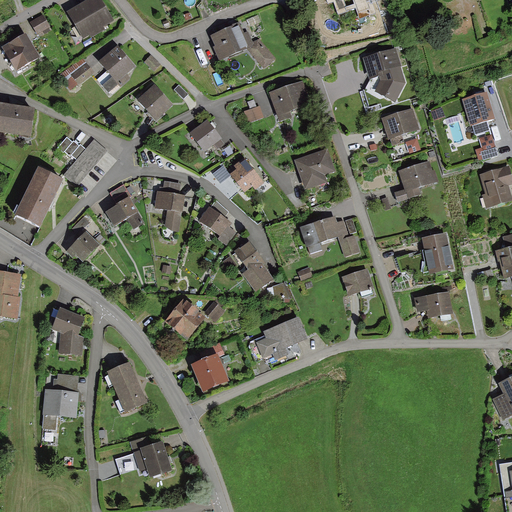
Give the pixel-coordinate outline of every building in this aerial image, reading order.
[(100,0),(91,0),(68,14),(84,41),(89,37),(91,40),(105,32),(103,29),(114,22),(100,0)] [(328,0),(329,3),(334,1),(339,14),(348,10),(348,12),(356,9),(359,19),(377,13),(373,2),(377,1),(376,0),(328,0)] [(43,16),(30,24),(37,36),(50,28),(43,16)] [(233,28),(211,38),(215,48),(213,49),(219,63),(248,50),(252,48),(254,44),(253,43),(248,32),(245,34),(240,23),(233,26),(233,28)] [(41,60),(26,36),(2,50),(16,74),(41,60)] [(253,43),(254,44),(252,48),(248,50),(264,70),(276,59),(260,39),(253,43)] [(135,68),(117,48),(99,64),(106,72),(97,81),(111,97),(131,80),(127,75),(135,68)] [(385,52),(363,58),(370,80),(380,77),(381,80),(375,92),(395,103),(406,82),(401,66),(402,66),(396,48),(385,52)] [(151,56),(145,63),(155,72),(161,65),(151,56)] [(62,82),(87,64),(83,59),(59,77),(62,82)] [(95,74),(87,64),(62,82),(70,92),(78,86),(95,74)] [(303,80),(268,93),(279,123),(292,118),(290,112),(311,105),(303,80)] [(174,107),(155,86),(137,102),(156,123),(174,107)] [(179,86),(174,91),(184,100),(189,95),(179,86)] [(486,92),(462,99),(470,127),(473,126),(475,134),(490,130),(487,121),(494,119),(490,103),(486,92)] [(0,106),(0,135),(32,140),(36,111),(0,106)] [(264,119),(260,107),(244,112),(248,124),(264,119)] [(442,107),(430,111),(434,121),(445,117),(442,107)] [(397,113),(381,119),(388,140),(390,139),(392,146),(401,144),(400,142),(403,141),(402,136),(420,130),(413,108),(397,113)] [(211,125),(208,122),(190,136),(205,154),(215,146),(218,150),(225,145),(222,141),(223,140),(214,129),(216,128),(212,124),(211,125)] [(481,152),(483,151),(495,147),(492,135),(479,139),(482,148),(475,150),(478,161),(483,159),(481,152)] [(77,161),(64,177),(78,189),(108,153),(94,140),(86,150),(80,145),(80,146),(74,141),(73,143),(67,138),(58,149),(64,154),(65,152),(70,157),(71,156),(77,161)] [(417,138),(405,142),(409,154),(421,150),(417,138)] [(483,151),(481,152),(483,159),(483,160),(498,156),(495,147),(483,151)] [(328,150),(295,162),(305,191),(328,183),(325,176),(336,172),(328,150)] [(264,184),(244,160),(234,168),(237,171),(230,176),(245,194),(253,188),(256,191),(264,184)] [(433,171),(429,161),(415,165),(398,171),(404,189),(394,192),(398,203),(421,195),(419,189),(439,182),(435,170),(433,171)] [(220,183),(230,175),(223,166),(212,174),(220,183)] [(511,175),(509,166),(480,175),(486,194),(483,195),(486,208),(511,200),(511,196),(510,189),(509,186),(511,184),(511,175)] [(64,183),(39,171),(15,219),(40,231),(64,183)] [(164,182),(163,193),(180,196),(182,185),(164,182)] [(124,186),(110,194),(118,206),(130,199),(132,198),(124,186)] [(163,193),(157,192),(154,211),(168,213),(165,228),(172,232),(180,234),(182,216),(183,216),(186,197),(180,196),(163,193)] [(391,209),(388,198),(382,200),(385,211),(391,209)] [(118,206),(105,214),(114,229),(128,220),(134,230),(145,224),(130,199),(118,206)] [(216,201),(211,209),(225,219),(229,213),(216,201)] [(211,209),(210,208),(199,223),(220,238),(218,241),(227,247),(237,234),(230,229),(233,225),(225,219),(211,209)] [(325,220),(300,228),(307,248),(308,247),(310,253),(321,249),(319,243),(338,237),(345,256),(359,251),(354,236),(349,237),(343,220),(337,222),(335,216),(325,220)] [(84,218),(74,228),(79,234),(90,224),(84,218)] [(356,232),(352,218),(345,220),(350,234),(356,232)] [(435,235),(422,238),(430,274),(455,269),(447,233),(435,235)] [(86,234),(67,253),(73,260),(76,257),(83,264),(100,247),(94,241),(86,234)] [(507,245),(507,247),(511,245),(511,234),(502,237),(504,245),(507,245)] [(106,240),(100,235),(96,239),(102,244),(106,240)] [(266,265),(249,242),(234,253),(247,271),(248,266),(262,265),(263,267),(266,265)] [(511,245),(507,247),(494,250),(497,262),(498,261),(503,279),(511,277),(511,245)] [(223,262),(230,271),(237,267),(230,257),(223,262)] [(248,272),(243,276),(257,294),(274,281),(263,267),(262,265),(248,266),(247,271),(248,272)] [(172,268),(164,266),(162,274),(171,275),(172,268)] [(314,277),(310,268),(298,273),(301,282),(314,277)] [(367,269),(341,277),(348,298),(360,293),(362,298),(375,294),(370,277),(367,269)] [(492,270),(484,272),(485,279),(494,276),(492,270)] [(22,276),(0,272),(0,317),(18,320),(21,298),(19,298),(22,276)] [(484,272),(477,274),(479,280),(485,279),(484,272)] [(283,283),(273,287),(274,298),(290,297),(283,283)] [(449,292),(414,298),(417,313),(427,311),(428,318),(441,316),(451,314),(453,314),(451,301),(449,292)] [(225,305),(217,298),(204,314),(216,324),(225,312),(221,309),(225,305)] [(206,319),(183,301),(165,324),(187,342),(206,319)] [(59,311),(53,308),(46,325),(53,328),(51,331),(61,335),(59,355),(82,357),(84,339),(79,337),(86,318),(60,308),(59,311)] [(308,339),(298,317),(264,332),(265,335),(250,341),(248,345),(254,360),(256,361),(264,358),(267,364),(288,355),(286,349),(290,347),(308,339)] [(385,323),(375,331),(387,336),(385,323)] [(225,356),(220,344),(199,352),(203,362),(218,356),(219,358),(225,356)] [(219,358),(218,356),(203,362),(191,367),(203,395),(230,384),(219,358)] [(148,405),(130,365),(108,375),(109,377),(105,379),(110,388),(113,387),(119,401),(115,403),(120,415),(124,413),(125,416),(148,405)] [(510,377),(498,384),(503,394),(493,399),(503,420),(511,415),(511,374),(509,376),(510,377)] [(80,377),(58,375),(57,380),(54,380),(53,392),(45,391),(43,417),(44,417),(43,429),(55,431),(56,417),(76,419),(80,377)] [(172,473),(163,444),(148,449),(144,439),(130,443),(134,454),(115,460),(120,475),(139,469),(140,472),(147,470),(150,480),(172,473)] [(506,511),(511,511),(511,462),(499,464),(506,511)]
